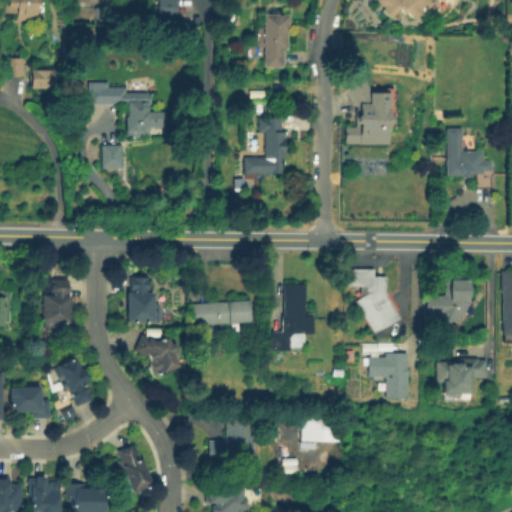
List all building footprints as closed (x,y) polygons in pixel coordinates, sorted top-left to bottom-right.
[(37,0),(38,19),(17,21),(17,13),(7,13),(8,1),(8,0),(37,0)] [(154,0),(154,20),(174,21),(174,0),(154,0)] [(435,0),(415,20),(408,12),(406,14),(401,9),(391,19),(383,10),(385,7),(378,0),(435,0)] [(292,13),(292,30),(290,30),(290,47),(286,48),(286,65),(267,65),(267,13),(292,13)] [(26,57),(26,77),(8,77),(6,58),(26,57)] [(56,88),(33,89),(32,69),(56,69),(56,88)] [(388,144),(344,144),(344,127),(355,127),(355,110),(344,90),(364,80),(370,92),(385,92),(385,89),(393,89),(393,107),(396,110),(396,130),(388,130),(388,144)] [(146,138),(124,137),(124,115),(126,115),(126,105),(102,105),(102,88),(124,88),(124,92),(150,93),(150,105),(147,105),(147,112),(156,112),(156,127),(146,127),(146,138)] [(282,120),(282,174),(243,174),(243,158),(264,158),(264,134),(257,134),(257,120),(282,120)] [(460,131),(460,153),(481,154),(480,163),(490,163),(490,172),(480,172),(480,178),(445,178),(445,131),(460,131)] [(102,170),(102,147),(123,147),(123,170),(102,170)] [(398,318),(371,333),(353,302),(358,299),(359,287),(344,287),(344,269),(372,269),(372,277),(384,277),(384,293),(398,318)] [(511,334),(500,334),(501,293),(500,292),(500,271),(511,271),(511,334)] [(152,322),(125,322),(126,293),(128,293),(128,277),(148,278),(148,293),(152,293),(152,322)] [(425,323),(426,294),(442,295),(443,278),(469,278),(469,304),(456,325),(449,320),(444,328),(436,323),(425,323)] [(51,279),(68,281),(67,296),(69,296),(67,322),(58,322),(58,330),(43,329),(43,322),(39,321),(39,315),(35,315),(36,305),(40,305),(40,293),(50,293),(51,279)] [(283,283),(305,284),(304,316),(312,316),(311,334),(302,334),(301,343),(288,343),(288,351),(270,350),(271,315),(282,316),(283,283)] [(0,292),(9,292),(8,323),(0,323),(0,292)] [(189,304),(249,300),(250,322),(191,326),(189,304)] [(133,350),(141,334),(155,341),(167,337),(170,344),(174,343),(177,351),(172,353),(177,367),(152,377),(147,363),(149,362),(147,358),(133,350)] [(353,351),(352,362),(344,362),(345,351),(353,351)] [(405,353),(405,398),(384,398),(384,376),(366,376),(366,366),(363,366),(363,358),(368,358),(368,354),(381,354),(381,357),(384,357),(384,353),(405,353)] [(75,408),(57,369),(77,360),(95,399),(75,408)] [(483,361),(483,381),(468,381),(467,399),(443,399),(443,387),(432,386),(432,363),(450,363),(450,370),(458,370),(458,361),(483,361)] [(9,388),(40,387),(40,402),(48,401),(48,419),(30,419),(30,412),(9,412),(9,388)] [(68,406),(72,416),(61,421),(57,411),(68,406)] [(300,418),(337,419),(337,442),(300,442),(300,418)] [(253,420),(251,462),(206,461),(207,440),(224,440),(225,420),(253,420)] [(133,445),(148,485),(129,492),(125,481),(121,480),(120,477),(122,473),(119,472),(115,462),(119,461),(116,451),(133,445)] [(40,477),(44,477),(44,481),(57,482),(57,489),(58,489),(57,511),(29,511),(29,494),(26,494),(27,477),(34,477),(34,476),(40,477)] [(20,485),(19,511),(0,511),(0,479),(5,479),(5,482),(8,482),(8,484),(20,485)] [(102,489),(101,511),(72,511),(72,502),(64,502),(65,483),(83,484),(83,488),(102,489)] [(203,487),(245,487),(244,509),(241,509),(241,511),(210,511),(210,506),(214,506),(214,504),(203,504),(203,487)]
